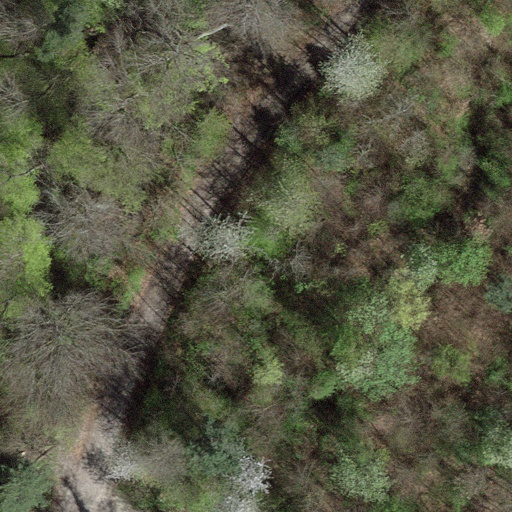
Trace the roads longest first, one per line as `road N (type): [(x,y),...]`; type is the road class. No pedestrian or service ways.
road 1 (track): [(371,0),(252,134),(190,233),(118,389)]
road 2 (track): [(118,389),(75,511)]
